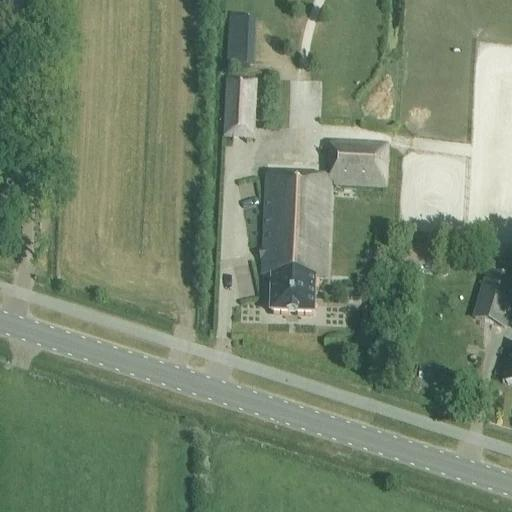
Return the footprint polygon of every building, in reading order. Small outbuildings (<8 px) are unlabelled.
[(227,67),(254,69),(255,22),(228,21),(227,67)] [(254,142),(258,81),(227,79),(223,140),(254,142)] [(385,189),(387,147),(331,144),(329,180),(267,177),(263,278),(273,279),(272,315),(314,317),(315,281),(326,281),(330,187),(385,189)] [(418,249),(399,245),(395,265),(414,269),(418,249)] [(506,331),(511,310),(511,282),(485,274),(472,320),(506,331)] [(367,279),(356,278),(356,294),(367,295),(367,279)] [(511,385),(511,360),(509,369),(507,368),(503,383),(511,385)]
